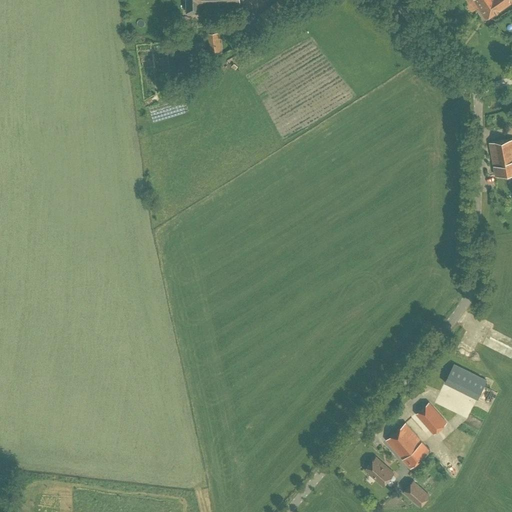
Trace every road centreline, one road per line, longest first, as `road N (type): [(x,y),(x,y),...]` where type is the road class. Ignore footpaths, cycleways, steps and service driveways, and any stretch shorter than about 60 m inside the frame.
road 1 (unclassified): [(286,511),(462,307),(475,267),(477,91)]
road 2 (unclassified): [(477,91),(393,0)]
